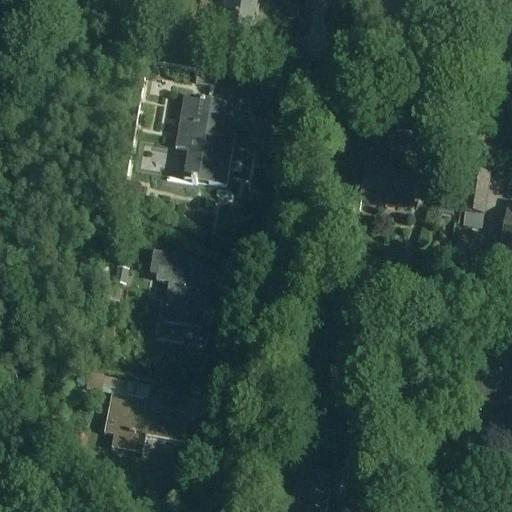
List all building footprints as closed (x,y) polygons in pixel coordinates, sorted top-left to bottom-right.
[(225,0),(220,33),(253,38),(259,0),(225,0)] [(213,88),(215,78),(197,75),(195,85),(213,88)] [(184,99),(175,151),(188,153),(183,182),(226,189),(235,136),(207,131),(212,104),(184,99)] [(364,170),(359,203),(413,212),(414,202),(430,205),(434,181),(418,178),(418,180),(364,170)] [(484,216),(491,176),(469,173),(462,212),(484,216)] [(453,197),(455,185),(439,182),(438,195),(453,197)] [(441,202),(438,215),(452,218),(455,205),(441,202)] [(511,204),(509,204),(508,213),(502,248),(511,249),(511,204)] [(482,219),(464,216),(462,229),(480,231),(482,219)] [(153,255),(150,276),(156,277),(156,284),(168,285),(169,285),(166,305),(162,325),(163,325),(201,331),(210,278),(189,274),(189,273),(191,261),(153,255)] [(116,270),(113,285),(125,287),(128,272),(116,270)] [(358,342),(320,335),(310,398),(343,403),(350,358),(355,359),(358,342)] [(508,421),(510,421),(508,435),(511,435),(511,369),(464,361),(457,399),(510,409),(508,421)] [(86,393),(101,395),(104,380),(89,378),(86,393)] [(146,417),(145,417),(144,417),(126,414),(128,400),(111,397),(107,420),(104,437),(115,439),(112,452),(143,457),(145,441),(182,447),(186,424),(146,417)] [(324,511),(328,493),(339,495),(341,479),(315,474),(308,473),(305,486),(301,485),(296,485),(294,501),(298,502),(296,511),(324,511)] [(384,490),(399,492),(401,480),(385,478),(384,490)] [(423,498),(430,496),(433,492),(428,489),(421,490),(418,495),(423,498)]
